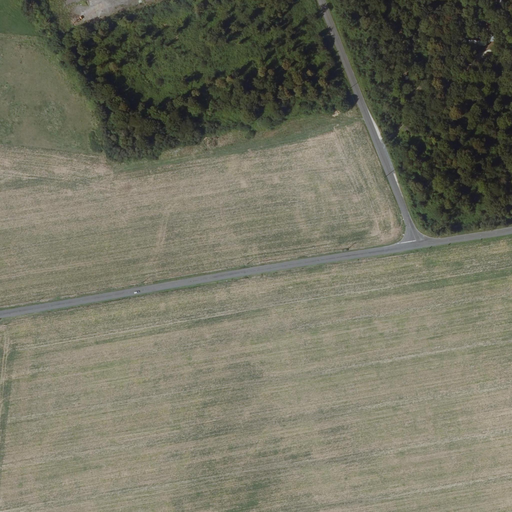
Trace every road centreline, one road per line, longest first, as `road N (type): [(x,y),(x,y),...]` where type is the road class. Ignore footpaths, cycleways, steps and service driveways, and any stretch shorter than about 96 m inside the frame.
road 1 (tertiary): [(417,245),(0,314)]
road 2 (tertiary): [(322,0),(417,245)]
